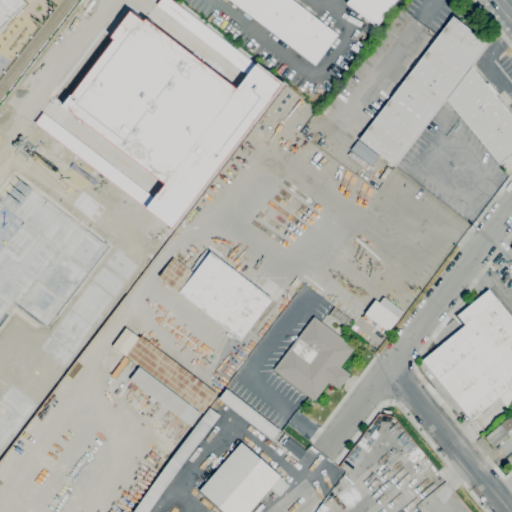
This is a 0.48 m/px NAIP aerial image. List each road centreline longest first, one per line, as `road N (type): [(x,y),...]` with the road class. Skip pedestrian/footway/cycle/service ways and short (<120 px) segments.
road 1 (residential): [(511,206),(330,443)]
road 2 (residential): [(390,366),(510,511)]
